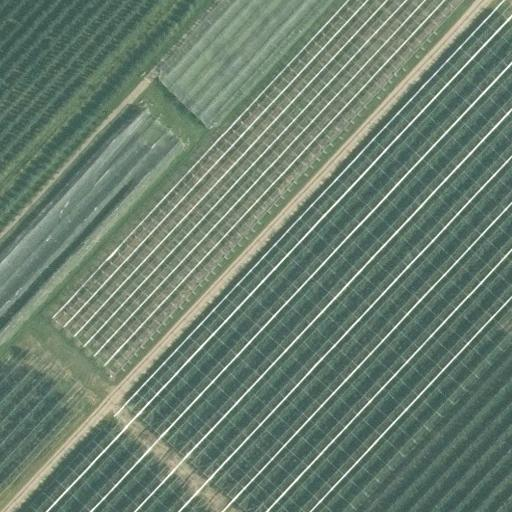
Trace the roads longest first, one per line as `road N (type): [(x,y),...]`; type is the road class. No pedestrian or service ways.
road 1 (track): [(6,511),(483,0)]
road 2 (track): [(0,241),(223,0)]
